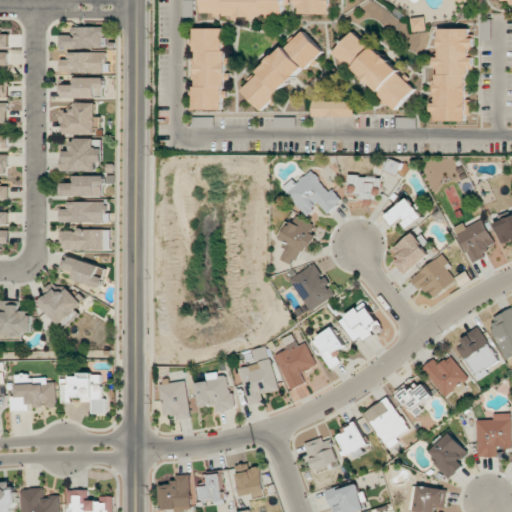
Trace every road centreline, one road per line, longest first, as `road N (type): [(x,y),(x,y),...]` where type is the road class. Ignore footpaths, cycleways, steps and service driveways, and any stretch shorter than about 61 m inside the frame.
road 1 (tertiary): [(140,0),(134,448)]
road 2 (residential): [(134,448),(222,442),(310,416),(511,278)]
road 3 (residential): [(0,7),(37,8),(35,251),(25,267),(0,269)]
road 4 (tertiary): [(0,461),(109,458),(134,448)]
road 5 (tertiary): [(134,448),(0,444)]
